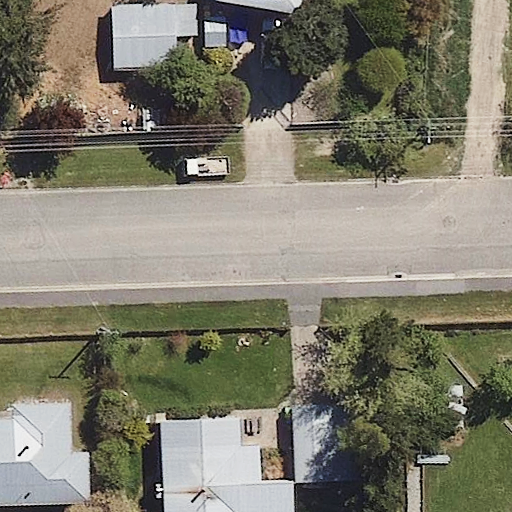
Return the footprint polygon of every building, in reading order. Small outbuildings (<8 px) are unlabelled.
[(295,0),(241,0),(294,10),(295,0)] [(193,1),(106,2),(107,68),(176,67),(176,34),(193,33),(193,1)] [(343,394),(290,396),(295,482),(347,479),(343,394)] [(0,403),(0,505),(86,503),(84,449),(68,450),(66,402),(0,403)] [(233,416),(155,419),(159,511),(289,511),(288,479),(257,481),(255,446),(235,446),(233,416)]
